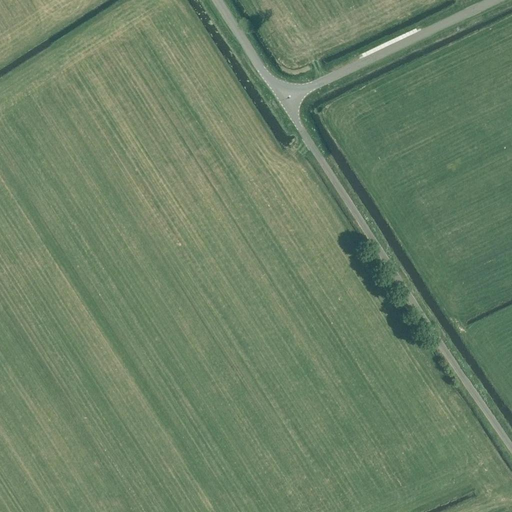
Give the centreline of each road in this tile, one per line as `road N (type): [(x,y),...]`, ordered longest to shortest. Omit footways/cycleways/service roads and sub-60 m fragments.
road 1 (unclassified): [(511,451),(282,100)]
road 2 (unclassified): [(282,100),(497,0)]
road 3 (unclassified): [(214,0),(282,100)]
